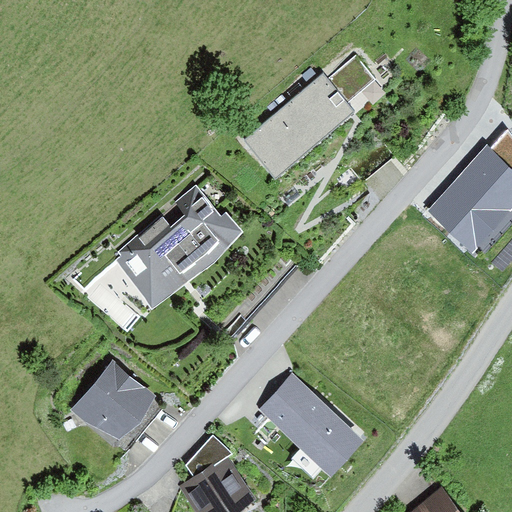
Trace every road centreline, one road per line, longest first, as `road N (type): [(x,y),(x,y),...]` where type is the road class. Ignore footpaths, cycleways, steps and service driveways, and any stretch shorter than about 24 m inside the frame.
road 1 (residential): [(508,0),(473,109),(386,217),(155,469),(84,511)]
road 2 (unclassified): [(511,311),(360,511)]
